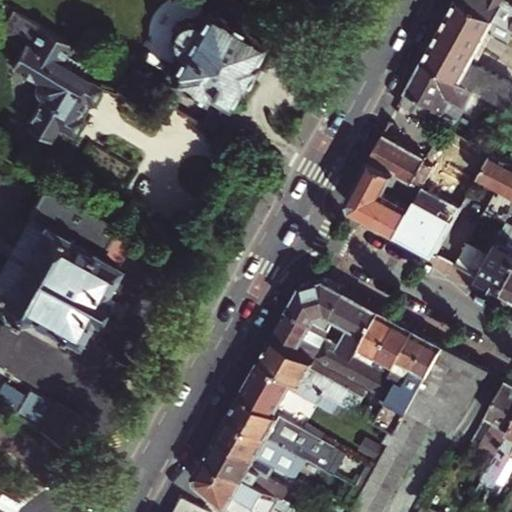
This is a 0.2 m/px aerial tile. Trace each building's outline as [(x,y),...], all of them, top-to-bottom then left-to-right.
[(6,33),(9,36),(23,44),(11,64),(18,69),(19,67),(39,78),(36,83),(37,87),(42,96),(27,122),(51,137),(60,124),(74,132),(85,115),(79,112),(87,98),(93,101),(103,84),(118,88),(167,118),(176,103),(98,56),(87,74),(62,59),(73,41),(3,0),(0,0),(0,7),(8,12),(4,21),(3,25),(4,29),(6,33)] [(324,25),(337,0),(308,0),(302,12),(324,25)] [(511,24),(467,0),(457,0),(451,12),(488,32),(509,43),(511,37),(511,24)] [(511,0),(467,0),(511,24),(511,0)] [(178,42),(183,50),(173,67),(176,69),(172,74),(205,94),(209,87),(228,99),(240,81),(243,82),(258,59),(255,57),(266,37),(211,4),(200,22),(197,20),(193,19),(189,19),(185,20),(182,22),(179,25),(177,29),(176,33),(178,42)] [(488,32),(451,12),(442,27),(480,48),(488,32)] [(425,58),(474,84),(511,105),(511,82),(473,61),(480,48),(442,27),(425,58)] [(425,58),(401,103),(436,121),(449,129),(474,84),(425,58)] [(213,108),(205,120),(247,145),(256,130),(234,118),(233,120),(213,108)] [(352,203),(399,229),(434,167),(425,161),(428,156),(384,133),(349,196),(352,203)] [(511,162),(492,152),(479,176),(511,193),(511,214),(509,220),(511,221),(511,162)] [(49,179),(29,213),(44,222),(2,296),(5,308),(20,317),(34,313),(79,339),(94,314),(97,316),(115,287),(111,284),(124,261),(118,257),(129,240),(115,231),(121,222),(49,179)] [(504,287),(511,271),(511,221),(509,220),(492,252),(480,274),(504,287)] [(480,274),(492,252),(472,241),(460,263),(480,274)] [(330,323),(333,316),(348,291),(328,280),(305,286),(276,337),(387,400),(398,380),(391,375),(373,365),(356,356),(338,346),(325,338),(333,324),(330,323)] [(348,291),(333,316),(350,326),(338,346),(356,356),(381,309),(348,291)] [(373,365),(398,319),(381,309),(356,356),(373,365)] [(416,329),(398,319),(373,365),(391,375),(416,329)] [(432,338),(416,329),(391,375),(398,380),(399,379),(407,383),(432,338)] [(399,379),(398,380),(387,400),(276,337),(263,359),(327,394),(332,397),(346,405),(357,411),(366,395),(373,399),(371,404),(382,410),(376,421),(389,428),(397,433),(402,422),(409,409),(445,345),(432,338),(407,383),(399,379)] [(434,423),(453,434),(488,369),(445,345),(409,409),(434,423)] [(263,359),(251,381),(285,400),(292,389),(320,406),(327,394),(263,359)] [(491,466),(511,427),(511,381),(507,379),(487,415),(496,420),(481,448),(487,451),(482,461),(491,466)] [(330,425),(285,400),(251,381),(243,394),(323,438),(330,425)] [(40,425),(54,402),(31,388),(17,410),(40,425)] [(309,458),(329,469),(340,447),(323,438),(243,394),(231,415),(309,458)] [(346,405),(332,397),(326,409),(340,417),(346,405)] [(40,425),(78,449),(91,428),(88,421),(59,403),(54,402),(40,425)] [(371,404),(364,415),(376,421),(382,410),(371,404)] [(409,409),(402,422),(427,435),(434,423),(409,409)] [(303,469),(309,458),(231,415),(219,436),(259,457),(264,447),(303,469)] [(427,435),(402,422),(397,433),(395,435),(420,447),(427,435)] [(511,427),(491,466),(483,480),(495,486),(511,456),(511,427)] [(389,447),(389,446),(395,435),(397,433),(389,428),(381,443),(389,447)] [(414,459),(420,447),(395,435),(389,446),(414,459)] [(259,457),(219,436),(207,458),(283,500),(290,487),(253,467),(259,457)] [(414,459),(389,446),(389,447),(383,457),(407,471),(414,459)] [(336,473),(347,451),(340,447),(329,469),(336,473)] [(400,484),(407,471),(383,457),(377,468),(376,470),(400,484)] [(207,458),(196,477),(198,483),(231,511),(288,511),(293,505),(283,500),(207,458)] [(377,468),(367,462),(356,484),(365,489),(370,481),(376,470),(377,468)] [(370,481),(394,495),(400,484),(376,470),(370,481)] [(365,489),(363,492),(388,506),(394,495),(370,481),(365,489)] [(354,510),(357,504),(363,492),(365,489),(356,484),(345,505),(354,510)] [(384,511),(388,506),(363,492),(357,504),(370,511),(384,511)] [(176,511),(209,511),(184,497),(176,511)]
